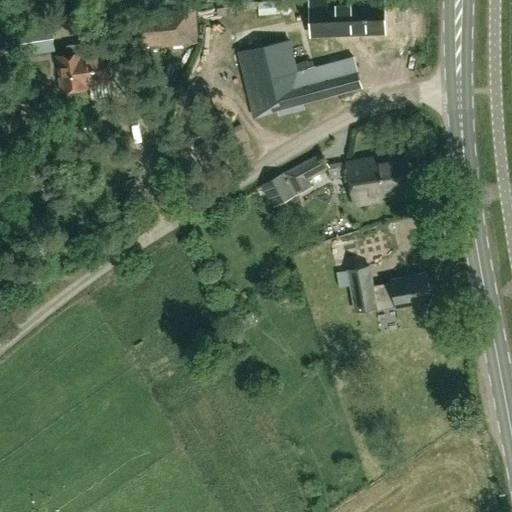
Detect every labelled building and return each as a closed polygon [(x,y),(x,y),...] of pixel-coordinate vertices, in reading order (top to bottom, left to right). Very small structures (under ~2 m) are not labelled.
[(384,30),(383,3),(332,5),(332,2),(311,3),(311,13),(324,13),(324,32),(384,30)] [(266,12),(268,21),(286,17),(285,8),(266,12)] [(162,47),(199,43),(196,12),(138,18),(122,19),(126,48),(162,45),(162,47)] [(51,24),(0,32),(0,60),(56,51),(51,24)] [(100,53),(98,40),(65,45),(66,55),(55,56),(61,91),(86,87),(86,84),(110,80),(109,76),(113,76),(115,73),(113,61),(110,59),(106,60),(105,52),(100,53)] [(294,65),(288,40),(239,52),(255,115),(278,110),(279,114),(296,110),(295,105),(362,88),(354,57),(310,69),(308,61),(294,65)] [(273,207),(311,186),(307,179),(329,167),(321,153),(261,185),(273,207)] [(374,163),(374,158),(346,162),(353,204),(381,200),(380,194),(409,190),(404,159),(374,163)] [(346,269),(344,258),(330,261),(338,303),(353,299),(355,310),(376,306),(377,310),(429,301),(424,273),(391,279),(392,282),(373,286),(369,265),(346,269)] [(216,357),(232,349),(222,328),(205,337),(216,357)]
